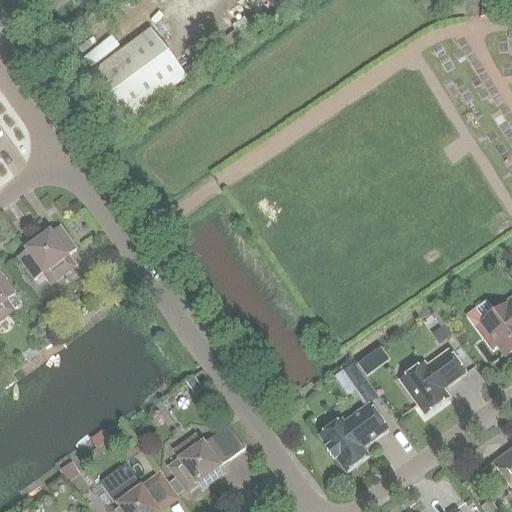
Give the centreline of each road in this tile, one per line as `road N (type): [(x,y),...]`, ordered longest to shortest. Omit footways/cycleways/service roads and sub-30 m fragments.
road 1 (residential): [(291,478),(59,161)]
road 2 (residential): [(349,511),(511,393)]
